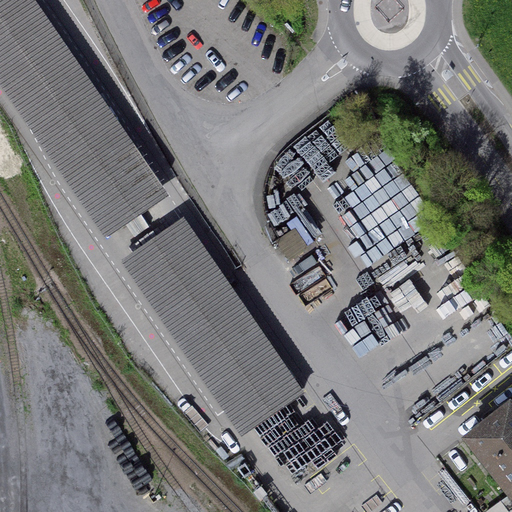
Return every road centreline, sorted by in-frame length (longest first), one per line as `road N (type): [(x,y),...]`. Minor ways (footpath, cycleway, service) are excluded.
road 1 (residential): [(114,0),(207,165),(341,58)]
road 2 (secondary): [(421,38),(511,165)]
